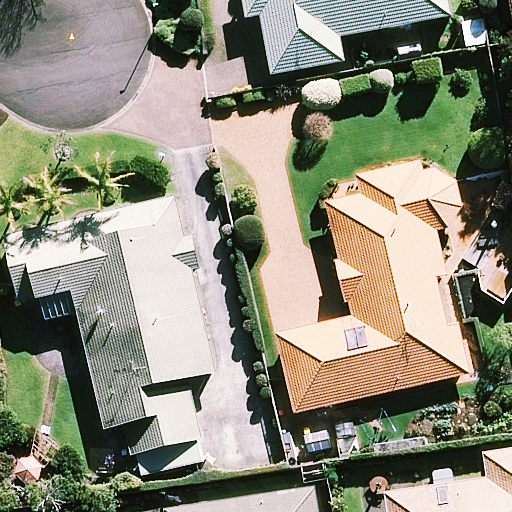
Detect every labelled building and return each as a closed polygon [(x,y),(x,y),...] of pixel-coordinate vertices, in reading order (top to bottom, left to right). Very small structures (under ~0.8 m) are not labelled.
[(242,0),(245,15),(262,12),(274,74),(344,61),(340,37),(450,17),(447,0),(242,0)] [(511,0),(502,0),(506,21),(511,19),(511,0)] [(481,372),(473,329),(472,324),(477,324),(485,322),(492,319),(498,315),(504,310),(508,304),(511,298),(511,297),(511,264),(511,261),(507,255),(502,249),(496,244),(489,241),(482,238),(474,237),(467,238),(459,239),(452,242),(446,246),(440,251),(436,232),(442,231),(447,229),(451,226),(455,222),(459,218),(461,213),(463,208),(464,203),(464,197),(463,192),(461,187),(458,182),(454,178),(450,175),(445,172),(440,170),(435,170),(429,170),(425,171),(423,161),(345,180),(347,192),(326,197),(352,318),(279,334),(295,412),(481,372)] [(222,375),(180,198),(7,239),(22,301),(42,297),(48,320),(77,313),(104,429),(125,424),(138,477),(198,463),(210,460),(192,382),(222,375)] [(511,511),(511,448),(485,453),(489,479),(388,492),(390,511),(511,511)] [(156,511),(322,511),(319,487),(316,488),(156,511)]
